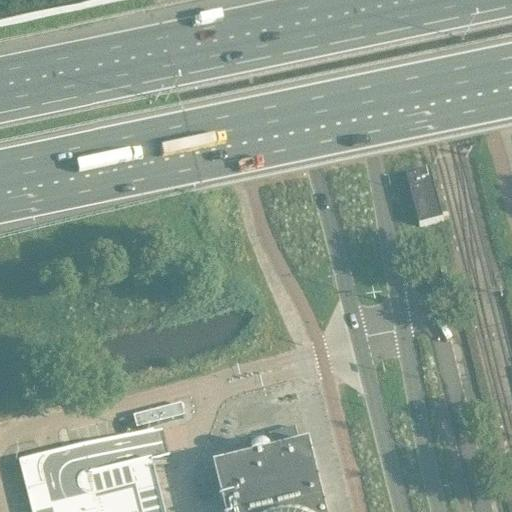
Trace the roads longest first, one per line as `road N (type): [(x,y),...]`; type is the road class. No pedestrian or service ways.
road 1 (secondary): [(272,0),(400,511)]
road 2 (motorway): [(0,172),(511,65)]
road 3 (motorway): [(511,0),(0,106)]
road 4 (secondary): [(439,511),(374,163),(334,0)]
